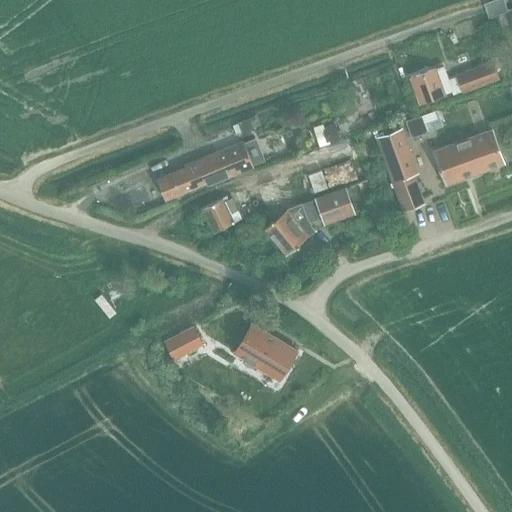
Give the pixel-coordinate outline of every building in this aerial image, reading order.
[(419,102),(443,93),(460,86),(461,90),(496,77),(489,59),(455,73),(455,74),(446,78),(441,65),(409,77),(419,102)] [(423,202),(413,173),(417,172),(403,129),(377,138),(401,210),(423,202)] [(432,151),(444,183),(444,185),(446,185),(445,184),(503,163),(491,130),(433,151),(433,150),(432,151)] [(313,191),(361,174),(349,138),(300,156),(313,191)] [(156,179),(164,199),(224,175),(226,179),(253,168),(242,141),(218,151),(219,154),(156,179)] [(259,220),(300,205),(286,176),(247,194),(259,220)] [(354,213),(345,187),(315,197),(324,223),(354,213)] [(211,231),(239,217),(230,198),(226,200),(224,195),(199,206),(211,231)] [(310,245),(323,233),(299,206),(285,218),(310,245)] [(285,253),(300,241),(280,217),(266,228),(285,253)] [(284,377),(297,348),(251,321),(237,352),(284,377)] [(196,326),(168,343),(179,357),(207,342),(196,326)]
